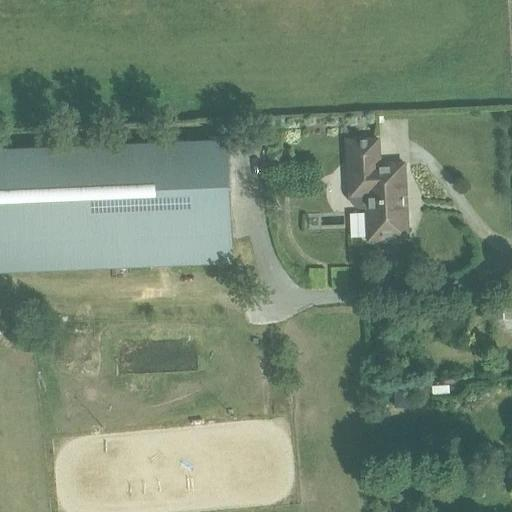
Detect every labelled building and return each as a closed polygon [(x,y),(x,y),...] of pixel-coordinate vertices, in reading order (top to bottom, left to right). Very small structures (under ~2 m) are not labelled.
[(275,128),(286,128),(286,120),(275,120),(275,128)] [(0,271),(235,261),(230,141),(0,151),(0,271)] [(405,166),(380,167),(379,142),(348,143),(350,175),(354,179),(354,187),(351,190),(349,194),(349,198),(350,203),(352,206),(355,209),(359,211),(363,211),(367,211),(368,244),(408,242),(405,166)] [(357,241),(357,211),(341,211),(342,241),(357,241)] [(157,298),(156,308),(177,309),(177,299),(157,298)] [(494,307),(495,319),(511,319),(510,306),(494,307)] [(402,402),(398,389),(384,393),(388,406),(402,402)]
